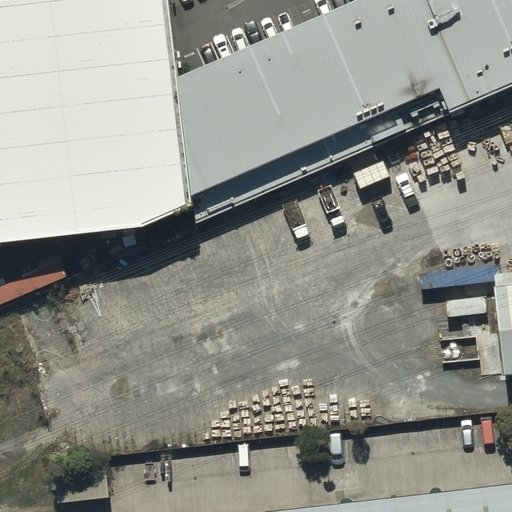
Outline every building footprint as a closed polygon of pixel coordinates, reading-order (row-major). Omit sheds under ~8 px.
[(172,0),(0,0),(0,241),(148,224),(194,207),(177,71),(172,0)] [(511,0),(346,0),(177,71),(194,207),(200,222),(511,85),(511,0)] [(511,272),(495,274),(507,376),(511,375),(511,272)] [(107,465),(57,471),(60,502),(111,495),(107,465)] [(511,511),(511,487),(288,511),(511,511)]
